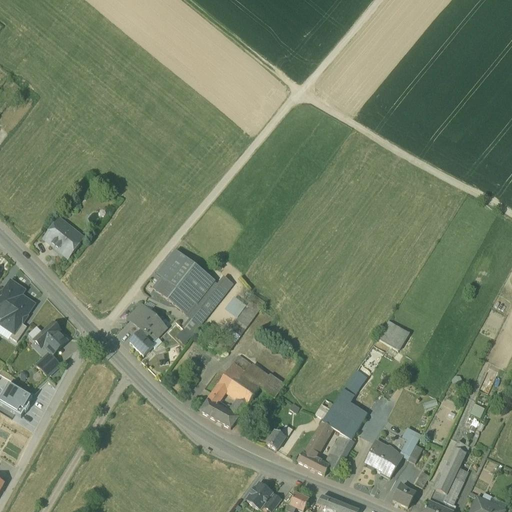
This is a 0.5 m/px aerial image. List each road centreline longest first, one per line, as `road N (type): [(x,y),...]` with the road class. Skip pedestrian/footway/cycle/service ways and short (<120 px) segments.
road 1 (tertiary): [(0,238),(185,423),(235,454),(372,511)]
road 2 (track): [(377,0),(97,336)]
road 3 (track): [(187,0),(299,92),(511,213)]
road 4 (track): [(133,375),(46,511)]
